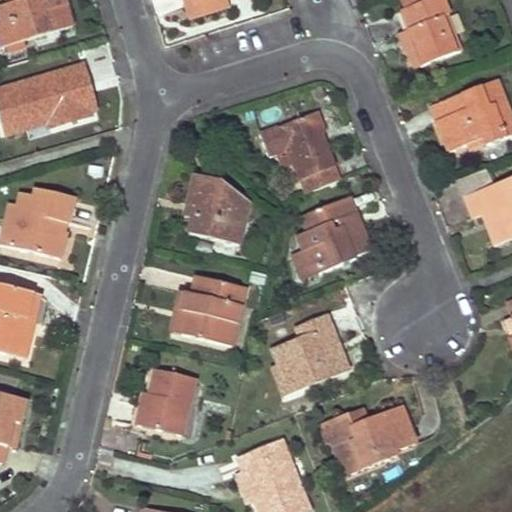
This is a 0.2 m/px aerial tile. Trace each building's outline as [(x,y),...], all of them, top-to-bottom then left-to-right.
[(0,23),(0,46),(1,48),(71,28),(62,0),(31,0),(32,2),(25,4),(23,0),(8,0),(10,5),(0,7),(0,14),(2,23),(0,23)] [(214,0),(194,6),(192,0),(181,0),(189,19),(226,8),(223,0),(214,0)] [(449,15),(443,0),(431,0),(402,12),(409,30),(414,46),(413,46),(420,67),(457,52),(445,17),(449,15)] [(414,46),(409,30),(399,34),(404,50),(407,49),(414,69),(420,67),(413,46),(414,46)] [(96,112),(83,69),(0,92),(0,113),(7,137),(49,125),(50,130),(90,119),(89,114),(96,112)] [(511,135),(511,121),(496,81),(431,108),(443,140),(449,155),(473,145),(471,139),(482,134),(487,145),(511,135)] [(324,133),(315,114),(260,136),(267,155),(289,148),(307,194),(337,182),(323,147),(318,135),(324,133)] [(191,221),(187,236),(237,245),(247,203),(220,184),(194,177),(188,203),(195,205),(191,221)] [(511,239),(511,178),(466,196),(475,217),(483,214),(492,210),(498,223),(489,227),(497,246),(511,239)] [(10,205),(0,245),(59,259),(66,233),(61,232),(63,223),(68,224),(71,211),(73,200),(36,191),(33,198),(20,195),(17,206),(10,205)] [(293,257),(298,272),(315,266),(319,274),(354,261),(353,257),(369,250),(357,222),(340,229),(341,232),(332,235),(328,225),(354,215),(349,200),(302,217),(308,232),(297,237),(304,252),(293,257)] [(188,203),(183,218),(191,221),(195,205),(188,203)] [(492,210),(483,214),(489,227),(498,223),(492,210)] [(315,266),(298,272),(302,281),(319,274),(315,266)] [(180,335),(228,347),(242,290),(195,279),(192,295),(184,295),(180,312),(185,312),(180,335)] [(33,296),(0,287),(0,354),(25,361),(32,335),(18,332),(21,321),(27,323),(33,296)] [(169,333),(180,335),(185,312),(180,312),(184,295),(179,293),(169,333)] [(18,332),(32,335),(41,298),(33,296),(27,323),(21,321),(18,332)] [(272,366),(284,396),(346,370),(334,339),(325,316),(296,327),(300,338),(272,349),(277,363),(272,366)] [(138,413),(135,426),(179,437),(192,381),(155,372),(147,406),(140,405),(138,413)] [(19,426),(25,403),(0,396),(0,464),(2,465),(7,445),(12,424),(19,426)] [(329,443),(343,476),(394,457),(392,452),(413,444),(398,408),(364,421),(350,427),(345,416),(325,424),(332,442),(329,443)] [(359,411),(345,416),(350,427),(364,421),(359,411)] [(12,424),(7,445),(15,447),(19,426),(12,424)] [(332,442),(325,424),(319,427),(326,445),(329,443),(332,442)] [(308,511),(280,442),(236,459),(242,472),(253,501),(257,511),(308,511)] [(253,501),(242,472),(234,476),(245,505),(253,501)]
